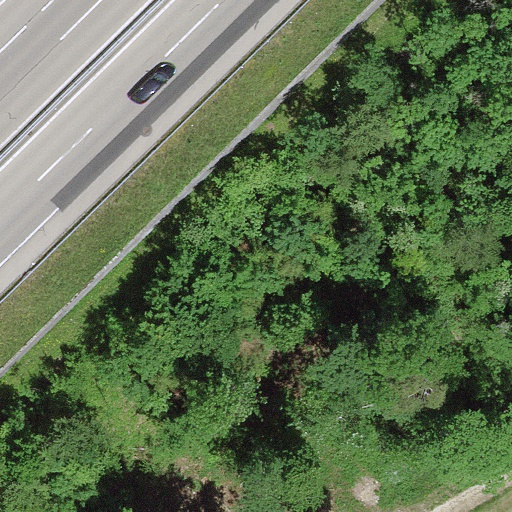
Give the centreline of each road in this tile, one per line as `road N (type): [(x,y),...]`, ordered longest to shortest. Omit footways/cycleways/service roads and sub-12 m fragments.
road 1 (motorway): [(0,219),(223,0)]
road 2 (motorway): [(97,0),(0,96)]
